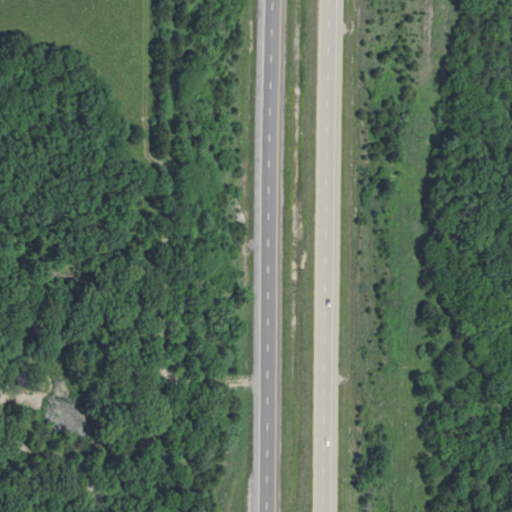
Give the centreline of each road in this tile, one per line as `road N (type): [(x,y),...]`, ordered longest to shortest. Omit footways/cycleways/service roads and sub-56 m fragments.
road 1 (trunk): [(278,0),(275,511)]
road 2 (trunk): [(335,511),(332,0)]
